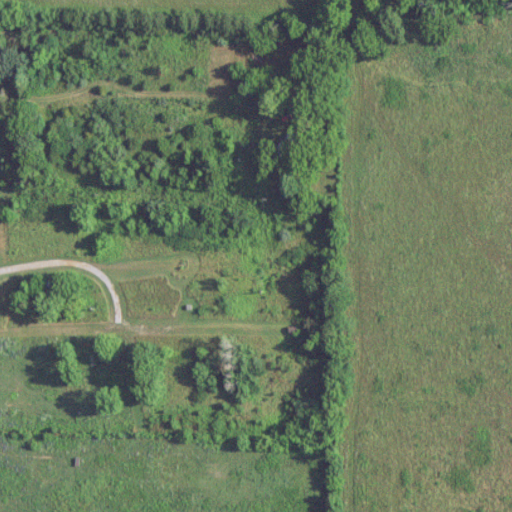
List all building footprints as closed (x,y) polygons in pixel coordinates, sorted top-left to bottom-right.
[(274,149),(282,156),(311,126),(304,119),(274,149)] [(229,275),(216,275),(216,289),(260,289),(260,280),(229,280),(229,275)] [(35,300),(67,298),(66,291),(35,294),(35,300)] [(255,345),(244,345),(244,395),(255,395),(255,345)] [(202,348),(205,384),(218,382),(219,394),(220,394),(220,388),(216,347),(202,348)]
